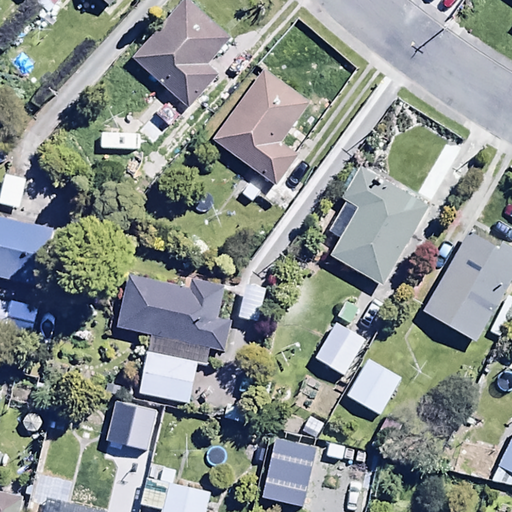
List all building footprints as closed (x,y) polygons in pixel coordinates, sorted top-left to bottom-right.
[(205,63),(228,36),(186,0),(178,0),(128,57),(187,110),(218,75),(205,63)] [(276,144),(307,103),(261,69),(208,140),(272,187),(263,199),(280,212),(301,184),(284,171),(294,157),(276,144)] [(356,167),(338,199),(342,201),(337,209),(325,203),(316,219),(327,225),(324,232),(336,239),(326,258),(381,288),(425,205),(356,167)] [(0,207),(17,210),(23,180),(1,176),(0,180),(0,207)] [(0,277),(37,285),(49,226),(0,216),(0,277)] [(495,247),(466,230),(419,313),(473,344),(511,275),(511,249),(498,242),(495,247)] [(221,286),(187,278),(185,289),(125,277),(114,327),(147,334),(143,352),(196,363),(204,365),(208,347),(221,350),(227,321),(214,318),(221,286)] [(35,308),(0,300),(0,334),(29,341),(35,308)] [(341,378),(362,342),(331,323),(310,359),(341,378)] [(196,363),(143,352),(134,394),(187,405),(196,363)] [(399,378),(364,359),(343,398),(377,417),(399,378)] [(511,430),(496,466),(511,473),(511,430)] [(103,511),(104,511),(50,500),(54,478),(32,473),(24,508),(33,510),(32,511),(103,511)] [(421,480),(401,476),(396,502),(416,506),(421,480)] [(204,511),(209,491),(165,482),(165,483),(145,479),(138,507),(159,511),(158,511),(204,511)] [(0,511),(13,511),(17,496),(0,493),(0,511)]
